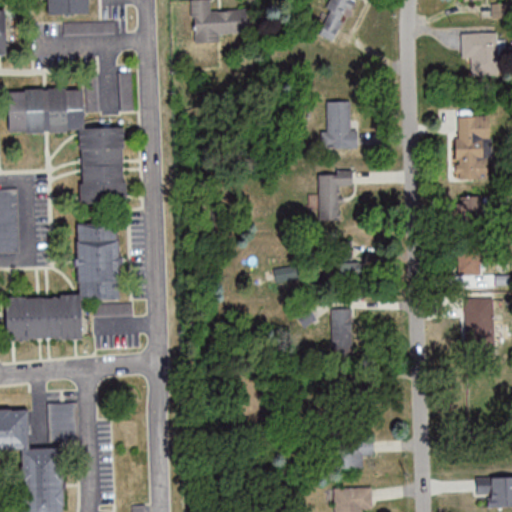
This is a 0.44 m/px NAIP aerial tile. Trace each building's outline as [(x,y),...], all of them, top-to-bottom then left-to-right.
[(92,13),(91,0),(47,0),(48,14),(92,13)] [(211,11),(210,0),(190,0),(193,43),(220,42),(219,33),(247,31),(246,9),(211,11)] [(333,40),(353,0),(331,0),(316,31),(333,40)] [(113,34),(113,21),(64,22),(64,34),(113,34)] [(461,32),(462,59),(504,58),(504,40),(497,41),(496,31),(461,32)] [(81,205),(126,204),(125,128),(84,128),(83,88),(8,89),(9,132),(80,131),(81,205)] [(358,147),(358,129),(351,129),(351,100),(327,101),(327,130),(322,130),(322,148),(358,147)] [(489,115),(455,116),(455,179),(489,179),(489,115)] [(319,220),(341,219),(341,186),(354,186),(353,170),(319,170),(319,220)] [(0,252),(20,252),(19,189),(0,189),(0,252)] [(5,296),(6,340),(82,338),(81,299),(120,298),(119,223),(77,224),(79,294),(5,296)] [(333,240),(333,283),(356,283),(356,240),(333,240)] [(458,252),(458,274),(479,274),(479,252),(458,252)] [(297,267),(275,267),(275,280),(297,280),(297,267)] [(493,298),(465,298),(465,349),(493,349),(493,298)] [(94,316),(132,316),(132,303),(94,303),(94,316)] [(331,308),(331,353),(352,353),(352,308),(331,308)] [(78,403),(50,403),(50,440),(78,440),(78,403)] [(0,452),(23,452),(23,511),(64,511),(63,448),(31,448),(30,409),(0,409),(0,452)] [(366,459),(373,459),(373,441),(339,441),(339,468),(366,468),(366,459)] [(487,506),(511,505),(511,475),(476,476),(476,495),(487,495),(487,506)] [(333,486),(333,511),(361,511),(362,510),(371,510),(371,486),(333,486)]
